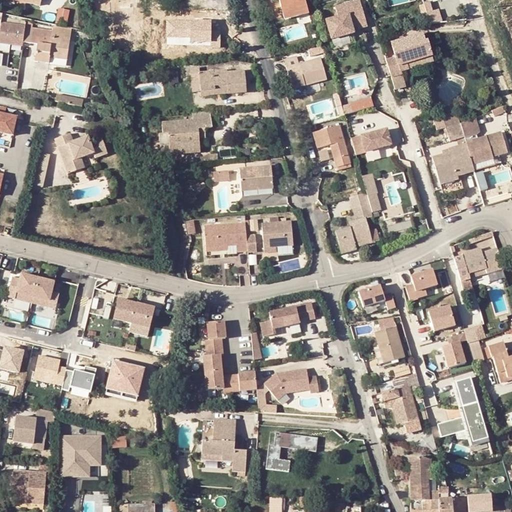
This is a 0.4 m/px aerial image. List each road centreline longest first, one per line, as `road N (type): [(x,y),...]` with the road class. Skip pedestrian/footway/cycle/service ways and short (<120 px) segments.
road 1 (residential): [(0,241),(196,290),(336,284)]
road 2 (residential): [(249,0),(322,268),(336,284)]
road 3 (residential): [(401,511),(336,284)]
road 4 (residential): [(444,241),(383,76)]
road 5 (unknown): [(395,266),(436,410)]
